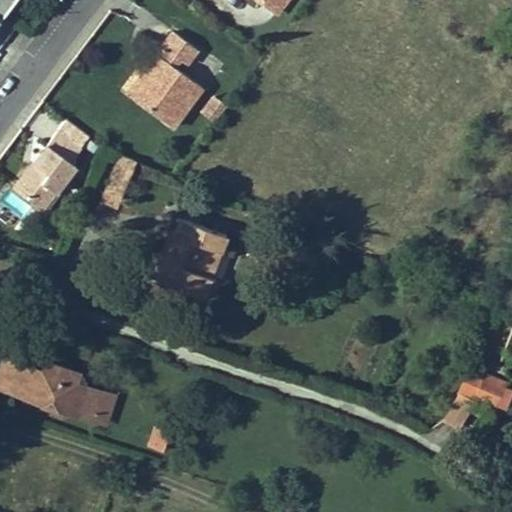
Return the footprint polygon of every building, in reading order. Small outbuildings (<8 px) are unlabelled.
[(0,0),(0,20),(15,0),(0,0)] [(262,0),(263,0),(277,11),(285,0),(262,0)] [(216,53),(171,20),(153,43),(160,47),(159,47),(145,67),(139,62),(125,81),(177,120),(205,81),(192,72),(199,63),(205,67),(216,53)] [(159,47),(153,43),(139,62),(145,67),(159,47)] [(210,92),(199,110),(214,119),(225,102),(210,92)] [(81,145),(58,127),(14,186),(44,208),(76,163),(70,159),(81,145)] [(136,160),(121,153),(103,200),(118,206),(136,160)] [(226,232),(177,214),(170,231),(179,234),(160,279),(201,296),(210,273),(226,232)] [(160,279),(179,234),(170,231),(153,276),(160,279)] [(210,273),(201,296),(208,298),(217,276),(210,273)] [(0,358),(0,388),(8,392),(16,362),(0,357),(0,358)] [(24,388),(27,376),(39,370),(16,362),(8,392),(31,399),(32,399),(24,388)] [(27,376),(24,388),(32,399),(41,394),(61,400),(63,413),(65,412),(100,424),(108,420),(114,401),(112,394),(96,388),(84,394),(73,370),(53,363),(39,370),(27,376)] [(472,396),(473,394),(483,372),(469,366),(459,390),(472,396)] [(507,383),(483,372),(473,394),(498,405),(507,383)] [(144,443),(160,449),(167,430),(151,424),(144,443)]
